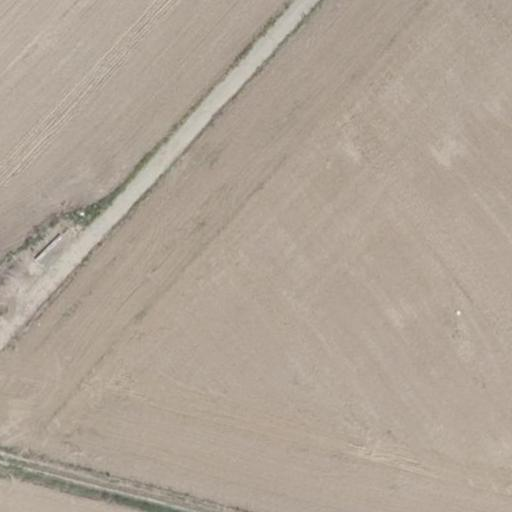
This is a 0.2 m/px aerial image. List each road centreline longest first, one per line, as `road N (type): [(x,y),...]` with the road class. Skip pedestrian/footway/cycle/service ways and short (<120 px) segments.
road 1 (track): [(0,332),(307,0)]
road 2 (track): [(0,457),(211,511)]
